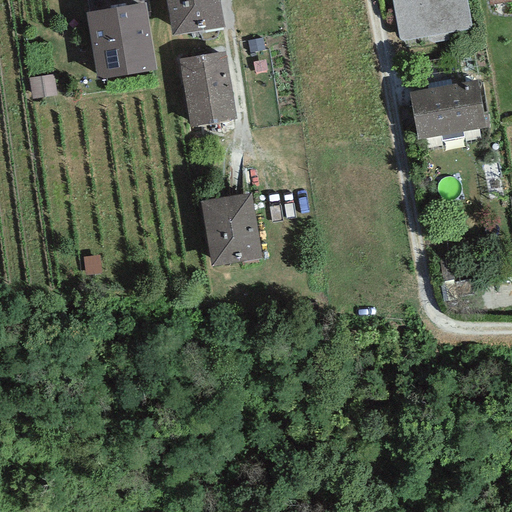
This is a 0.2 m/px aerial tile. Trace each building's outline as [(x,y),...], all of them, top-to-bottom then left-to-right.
[(219,0),(166,0),(172,36),(224,27),(219,0)] [(391,0),(400,41),(472,29),(466,0),(391,0)] [(145,3),(86,12),(97,80),(156,71),(145,3)] [(225,52),(179,60),(190,128),(236,120),(225,52)] [(478,81),(408,92),(416,141),(442,137),(442,140),(464,137),(463,132),(486,128),(478,81)] [(252,193),(200,202),(212,267),(263,258),(252,193)]
